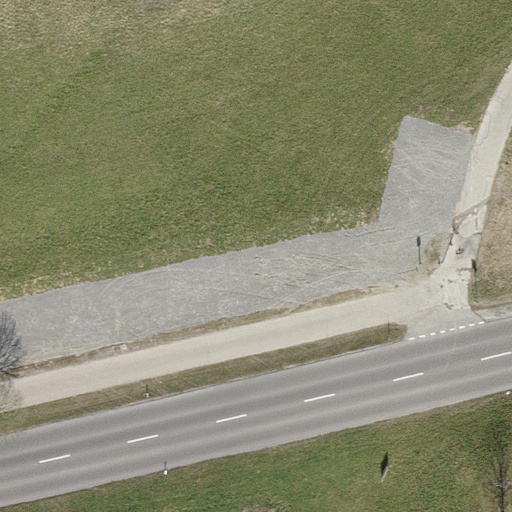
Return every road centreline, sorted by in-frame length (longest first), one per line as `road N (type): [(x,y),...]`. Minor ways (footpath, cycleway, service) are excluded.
road 1 (secondary): [(0,470),(449,366)]
road 2 (track): [(449,294),(511,96)]
